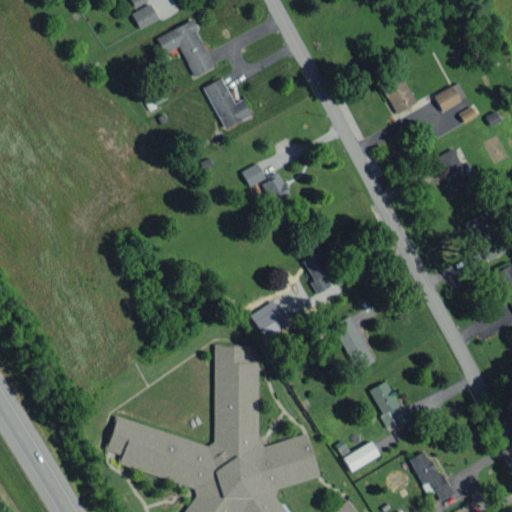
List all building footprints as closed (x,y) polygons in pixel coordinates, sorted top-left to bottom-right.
[(130,13),(138,28),(156,18),(148,2),(130,13)] [(178,45),(192,76),(212,66),(191,19),(154,35),(162,52),(178,45)] [(392,113),(413,104),(402,76),(380,85),(392,113)] [(231,102),(221,77),(203,85),(220,128),(249,116),(242,98),(231,102)] [(464,98),(455,81),(431,94),(440,110),(464,98)] [(166,99),(160,86),(140,95),(147,108),(166,99)] [(433,156),(445,182),(441,184),(447,198),(470,187),(452,148),(433,156)] [(263,178),(256,162),(239,170),(246,185),(263,178)] [(259,183),(270,203),(288,194),(283,184),(282,184),(277,173),(259,183)] [(483,261),(508,248),(488,209),(463,221),(483,261)] [(330,270),(320,250),(302,258),(312,280),(309,281),(315,293),(329,286),(323,274),(330,270)] [(511,314),(511,261),(493,270),(511,314)] [(286,324),(271,299),(247,314),(263,339),(286,324)] [(372,360),(348,314),(331,323),(354,369),(372,360)] [(355,511),(347,499),(328,511),(285,511),(277,499),(276,482),(312,481),(310,438),(258,440),(255,358),(245,344),(210,345),(214,439),(200,448),(118,410),(101,446),(117,454),(117,457),(193,493),(182,511),(355,511)] [(408,421),(385,379),(366,389),(386,427),(393,423),(395,428),(408,421)] [(377,456),(370,441),(340,454),(347,469),(377,456)] [(407,458),(425,491),(431,488),(438,500),(452,493),(440,471),(436,473),(423,449),(407,458)]
